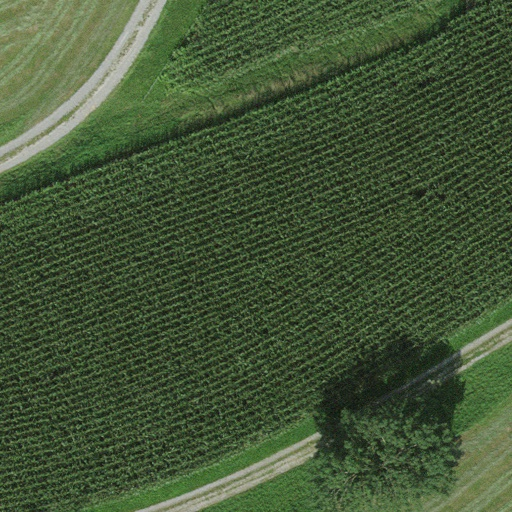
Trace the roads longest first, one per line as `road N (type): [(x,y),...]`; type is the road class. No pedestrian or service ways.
road 1 (track): [(169,511),(294,473),(511,344)]
road 2 (track): [(160,0),(142,36),(36,142),(0,159)]
